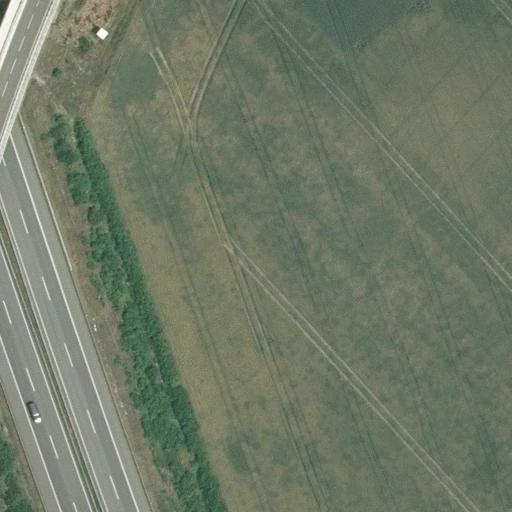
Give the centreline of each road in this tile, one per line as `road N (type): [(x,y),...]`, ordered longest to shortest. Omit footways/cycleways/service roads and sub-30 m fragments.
road 1 (motorway): [(123,511),(0,149)]
road 2 (motorway): [(0,312),(69,511)]
